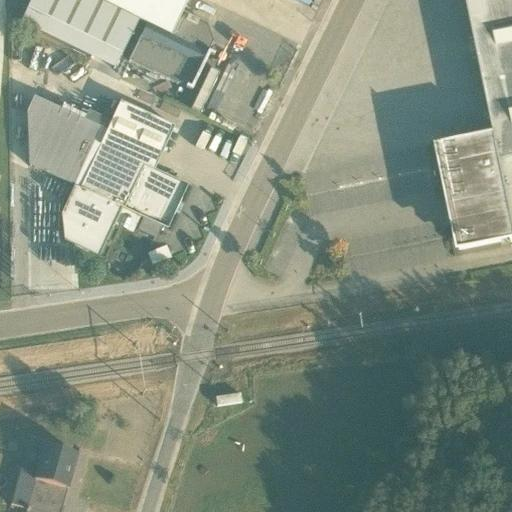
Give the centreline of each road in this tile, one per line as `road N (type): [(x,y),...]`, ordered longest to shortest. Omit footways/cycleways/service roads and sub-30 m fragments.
road 1 (unclassified): [(206,310),(350,0)]
road 2 (unknown): [(206,310),(288,294),(307,248),(322,236),(440,209)]
road 3 (unknown): [(435,0),(447,56),(434,97),(414,111),(275,154)]
road 4 (unclassified): [(146,511),(206,310)]
road 5 (unclassified): [(0,325),(170,302),(206,310)]
road 6 (unknown): [(288,294),(432,277)]
